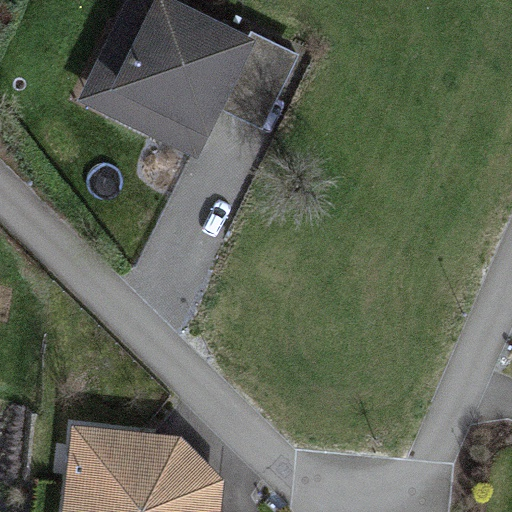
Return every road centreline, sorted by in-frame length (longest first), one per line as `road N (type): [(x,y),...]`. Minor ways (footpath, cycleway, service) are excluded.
road 1 (residential): [(0,190),(278,457),(326,466)]
road 2 (residential): [(326,466),(423,484),(511,275)]
